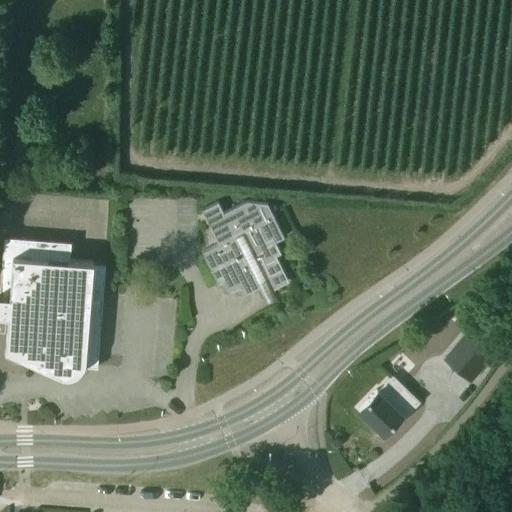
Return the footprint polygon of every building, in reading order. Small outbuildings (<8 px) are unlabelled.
[(32,156),(32,135),(15,133),(14,153),(17,158),(30,158),(32,156)] [(218,202),(202,210),(219,244),(202,252),(205,258),(219,286),(224,283),(229,293),(239,288),(244,297),(268,285),(271,291),(289,282),(276,256),(282,254),(276,242),(284,238),(267,203),(247,201),(223,213),(218,202)] [(62,364),(99,367),(106,264),(70,260),(71,241),(5,236),(0,303),(0,313),(17,315),(15,347),(37,358),(39,353),(62,361),(62,364)] [(502,342),(476,319),(443,359),(470,381),(502,342)] [(376,389),(358,408),(384,433),(402,414),(404,416),(419,401),(392,376),(378,391),(376,389)]
